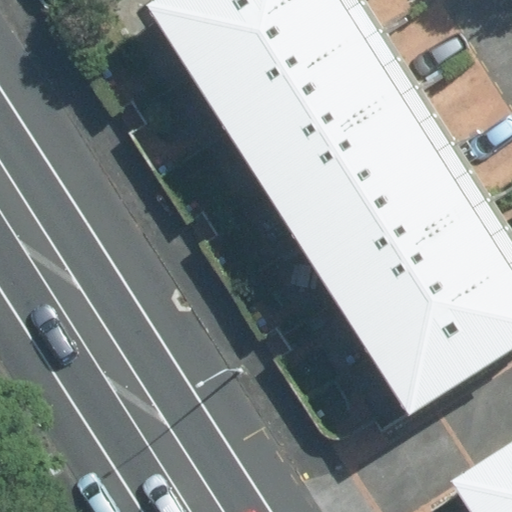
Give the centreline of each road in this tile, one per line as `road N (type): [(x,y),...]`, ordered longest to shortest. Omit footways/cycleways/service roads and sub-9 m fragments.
road 1 (primary): [(0,175),(214,511)]
road 2 (residential): [(511,416),(374,511)]
